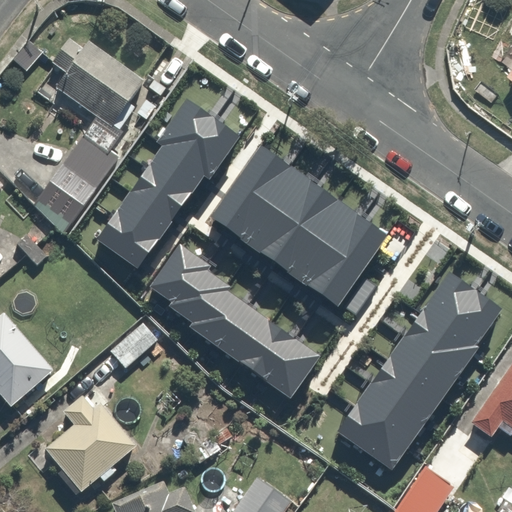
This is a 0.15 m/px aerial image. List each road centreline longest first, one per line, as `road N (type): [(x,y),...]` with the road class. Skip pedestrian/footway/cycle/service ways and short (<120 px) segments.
road 1 (residential): [(511,213),(350,100)]
road 2 (residential): [(350,100),(208,0)]
